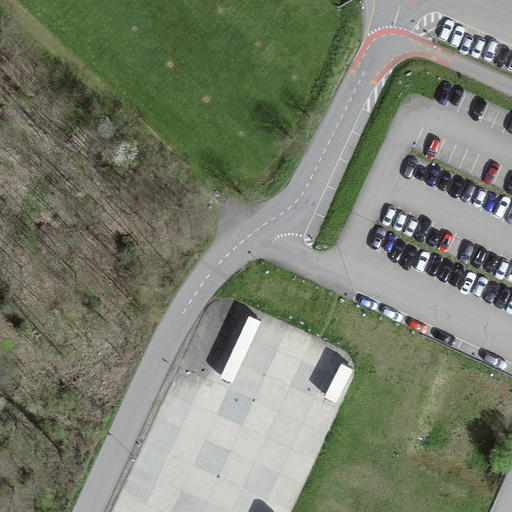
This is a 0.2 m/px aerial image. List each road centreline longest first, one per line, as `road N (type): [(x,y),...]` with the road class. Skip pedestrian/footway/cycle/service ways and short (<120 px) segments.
road 1 (unclassified): [(90,511),(185,308),(241,242)]
road 2 (unknown): [(386,276),(418,203),(511,248)]
road 3 (unknown): [(511,334),(386,276)]
road 4 (unknown): [(386,276),(271,219)]
road 5 (unknown): [(511,155),(490,144),(448,150),(418,203)]
